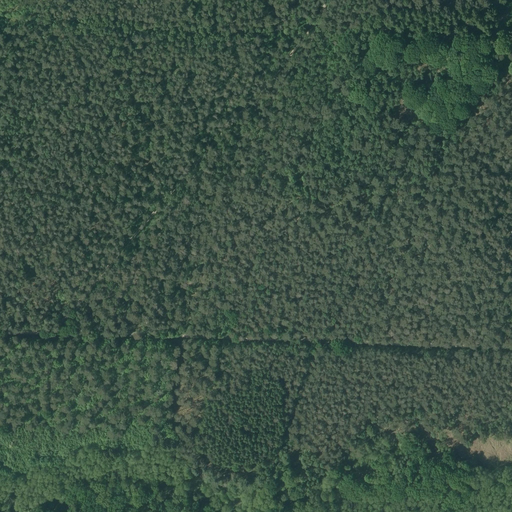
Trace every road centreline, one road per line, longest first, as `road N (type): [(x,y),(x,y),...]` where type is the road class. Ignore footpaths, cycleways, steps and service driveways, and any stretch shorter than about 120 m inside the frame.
road 1 (track): [(56,332),(511,345)]
road 2 (track): [(328,0),(311,31),(56,332)]
road 3 (track): [(0,164),(135,30),(172,27),(189,0)]
